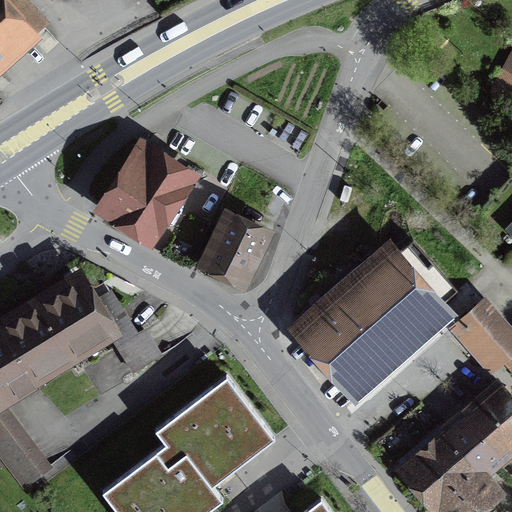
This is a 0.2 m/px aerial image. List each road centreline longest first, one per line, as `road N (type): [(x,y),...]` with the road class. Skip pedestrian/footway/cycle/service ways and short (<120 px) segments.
road 1 (residential): [(256,339),(361,55),(407,0)]
road 2 (residential): [(256,339),(199,293),(52,217),(0,154)]
road 3 (primary): [(273,0),(155,58),(0,154)]
road 4 (residential): [(358,474),(256,339)]
